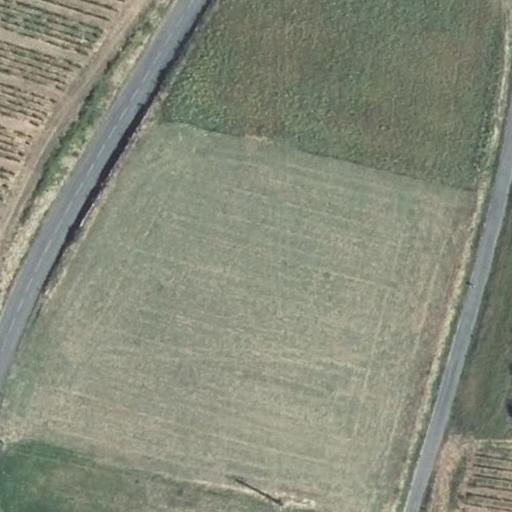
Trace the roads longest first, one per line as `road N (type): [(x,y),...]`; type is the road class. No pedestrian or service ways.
road 1 (unclassified): [(412,511),(511,113)]
road 2 (tertiary): [(191,0),(64,213),(0,356)]
